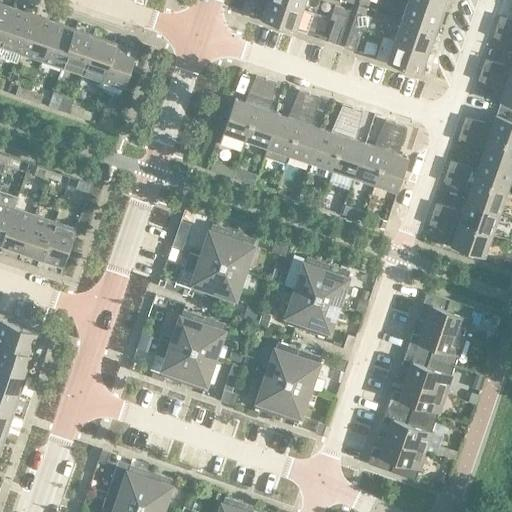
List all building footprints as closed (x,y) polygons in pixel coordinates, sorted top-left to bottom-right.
[(302,9),(276,0),(267,0),(261,18),(294,30),(302,9)] [(304,0),(276,0),(302,9),(304,0)] [(441,10),(410,0),(407,0),(401,19),(434,31),(441,10)] [(444,0),(410,0),(441,10),(444,0)] [(0,43),(12,7),(0,3),(0,43)] [(330,18),(334,19),(345,23),(349,10),(334,5),(330,18)] [(33,14),(12,7),(0,43),(0,46),(20,53),(33,14)] [(351,25),(362,29),(366,30),(370,17),(355,12),(351,25)] [(53,21),(33,14),(20,53),(40,60),(53,21)] [(511,18),(499,15),(495,26),(511,31),(511,18)] [(345,23),(334,19),(326,41),(338,44),(345,23)] [(434,31),(401,19),(394,40),(427,51),(434,31)] [(74,28),(53,21),(40,60),(61,67),(74,28)] [(362,29),(351,25),(343,46),(355,50),(362,29)] [(511,31),(495,26),(492,36),(510,44),(511,42),(511,31)] [(95,35),(74,28),(61,67),(82,74),(95,35)] [(115,42),(95,35),(82,74),(102,81),(115,42)] [(382,36),(375,57),(420,72),(427,51),(394,40),(382,36)] [(136,50),(115,42),(102,81),(123,88),(136,50)] [(511,63),(510,69),(505,67),(503,63),(484,59),(481,69),(511,79),(511,63)] [(511,79),(481,69),(477,79),(495,87),(498,85),(504,87),(499,100),(500,100),(498,107),(511,111),(511,79)] [(234,97),(219,142),(241,150),(245,138),(265,79),(255,75),(247,93),(249,96),(247,102),(234,97)] [(275,82),(265,79),(245,138),(266,146),(278,112),(265,108),(267,103),(271,101),(275,82)] [(16,95),(27,99),(29,91),(18,87),(16,95)] [(290,117),(278,112),(266,146),(288,153),(308,94),(298,90),(290,108),(292,111),(290,117)] [(41,95),(29,91),(27,99),(38,103),(41,95)] [(60,94),(55,108),(68,113),(71,105),(73,98),(60,94)] [(319,97),(308,94),(288,153),(310,161),(321,127),(308,123),(310,117),(314,116),(319,97)] [(82,109),(71,105),(68,113),(79,117),(82,109)] [(333,131),(321,127),(310,161),(331,168),(351,108),(341,105),(333,122),(335,126),(333,131)] [(511,117),(511,111),(498,107),(496,114),(495,114),(490,127),(485,125),(483,121),(464,117),(461,127),(511,144),(511,119),(511,117)] [(362,112),(351,108),(331,168),(353,175),(364,142),(351,138),(353,132),(357,130),(362,112)] [(110,127),(113,119),(101,116),(99,123),(110,127)] [(376,146),(364,142),(353,175),(374,183),(395,123),(384,120),(377,137),(378,141),(376,146)] [(405,126),(395,123),(374,183),(397,190),(408,157),(395,152),(397,147),(400,145),(405,126)] [(511,144),(461,127),(457,137),(475,145),(478,143),(484,145),(480,157),(511,168),(511,144)] [(19,159),(8,155),(5,163),(16,167),(19,159)] [(511,172),(511,168),(480,157),(476,170),(470,168),(468,165),(450,160),(446,170),(506,190),(511,172)] [(35,173),(46,177),(49,169),(37,166),(35,173)] [(60,173),(49,169),(46,177),(58,181),(60,173)] [(506,190),(446,170),(443,180),(460,188),(464,186),(469,188),(465,201),(498,212),(506,190)] [(245,174),(243,181),(253,184),(256,174),(250,172),(245,174)] [(77,187),(88,191),(91,184),(79,180),(77,187)] [(0,189),(0,245),(13,207),(17,196),(0,189)] [(498,212),(465,201),(461,213),(455,211),(454,208),(435,203),(431,213),(491,234),(498,212)] [(33,214),(13,207),(0,245),(20,253),(33,214)] [(355,208),(352,218),(361,221),(364,211),(355,208)] [(491,234),(431,213),(428,223),(446,231),(449,229),(455,231),(450,244),(483,256),(491,234)] [(54,221),(33,214),(20,253),(41,260),(54,221)] [(377,216),(374,225),(384,229),(387,219),(377,216)] [(75,228),(54,221),(41,260),(62,267),(75,228)] [(212,223),(201,256),(200,256),(222,264),(233,230),(212,223)] [(254,238),(233,230),(222,264),(243,271),(254,238)] [(174,237),(172,245),(181,249),(184,241),(174,237)] [(271,250),(278,253),(282,242),(274,239),(271,250)] [(290,244),(282,242),(278,253),(286,256),(290,244)] [(193,291),(210,297),(222,264),(200,256),(201,256),(189,252),(183,267),(195,272),(189,289),(193,291)] [(306,255),(295,289),(316,296),(328,263),(306,255)] [(349,270),(328,263),(316,296),(338,303),(349,270)] [(243,271),(222,264),(210,297),(232,304),(243,271)] [(274,267),(270,278),(278,281),(281,270),(274,267)] [(174,284),(172,289),(191,296),(193,291),(189,289),(177,285),(174,284)] [(363,288),(361,295),(366,297),(369,290),(363,288)] [(316,296),(295,289),(284,322),(305,329),(316,296)] [(429,310),(425,323),(463,336),(473,307),(426,291),(420,307),(429,310)] [(338,303),(316,296),(305,329),(326,336),(338,303)] [(359,296),(355,309),(363,312),(368,299),(359,296)] [(247,304),(243,317),(254,320),(258,307),(247,304)] [(182,308),(171,341),(193,349),(204,316),(182,308)] [(257,322),(267,325),(271,314),(261,311),(257,322)] [(225,323),(204,316),(193,349),(214,356),(225,323)] [(1,321),(0,322),(0,344),(32,355),(39,334),(1,321)] [(463,336),(425,323),(420,336),(411,333),(406,348),(453,365),(463,336)] [(154,353),(159,337),(142,331),(137,347),(154,353)] [(347,336),(343,347),(350,350),(354,338),(347,336)] [(160,374),(181,382),(193,349),(171,341),(159,337),(154,353),(166,357),(160,374)] [(277,341),(266,374),(287,381),(298,348),(277,341)] [(32,355),(0,344),(0,367),(25,376),(32,355)] [(320,355),(298,348),(287,381),(309,388),(320,355)] [(453,365),(406,348),(401,364),(410,367),(405,380),(444,393),(453,365)] [(214,356),(193,349),(181,382),(203,389),(214,356)] [(231,349),(228,358),(239,361),(242,353),(231,349)] [(247,356),(244,365),(250,367),(253,358),(247,356)] [(340,357),(336,368),(343,371),(347,359),(340,357)] [(240,365),(232,362),(223,389),(231,392),(240,365)] [(25,376),(0,367),(0,389),(18,396),(25,376)] [(287,381),(266,374),(254,407),(276,414),(287,381)] [(444,393),(405,380),(401,393),(392,390),(387,405),(434,421),(444,393)] [(309,388),(287,381),(276,414),(297,421),(309,388)] [(18,396),(0,389),(0,412),(11,416),(18,396)] [(219,400),(227,403),(231,392),(223,389),(219,400)] [(478,394),(469,391),(466,400),(475,403),(478,394)] [(238,394),(231,392),(227,403),(234,405),(238,394)] [(434,421),(387,405),(381,421),(390,424),(386,437),(424,450),(434,421)] [(11,416),(0,412),(0,435),(4,437),(11,416)] [(318,421),(314,433),(321,435),(325,424),(318,421)] [(424,450),(386,437),(382,449),(373,446),(367,463),(414,479),(424,450)] [(105,462),(109,451),(101,448),(97,460),(105,462)] [(111,477),(106,492),(140,504),(151,471),(129,463),(123,481),(111,477)] [(172,478),(151,471),(140,504),(161,511),(172,478)] [(136,511),(140,504),(106,492),(101,508),(111,511),(136,511)] [(224,496),(218,511),(242,511),(245,503),(224,496)] [(266,511),(267,510),(245,503),(242,511),(266,511)]
